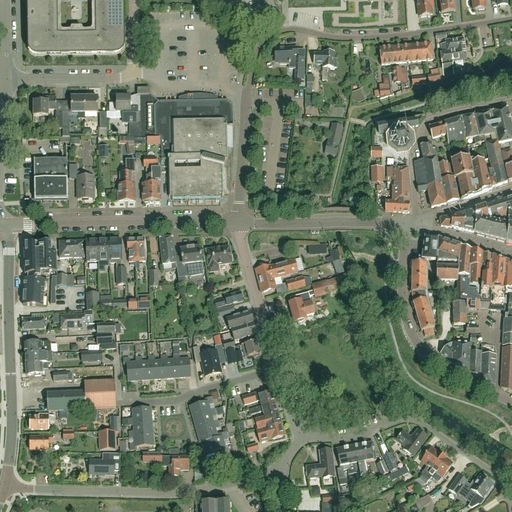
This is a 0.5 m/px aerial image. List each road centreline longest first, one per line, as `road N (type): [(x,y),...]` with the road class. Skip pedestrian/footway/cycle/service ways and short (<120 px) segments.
road 1 (residential): [(237,222),(247,94),(260,43),(285,30),(355,38),(511,19)]
road 2 (tertiary): [(4,484),(11,435),(4,225)]
road 3 (residential): [(301,436),(343,437),(418,419),(494,475),(511,504)]
road 4 (residential): [(511,404),(456,378),(409,332),(401,298),(405,223)]
road 5 (residential): [(4,225),(237,222)]
road 6 (residential): [(4,484),(168,492),(229,482)]
road 7 (residential): [(418,222),(410,155),(427,123),(511,103)]
road 8 (residential): [(5,79),(120,77),(131,62),(132,14)]
road 9 (residential): [(237,222),(405,223)]
road 10 (residential): [(118,404),(178,401),(278,369)]
road 11 (residential): [(278,369),(237,222)]
